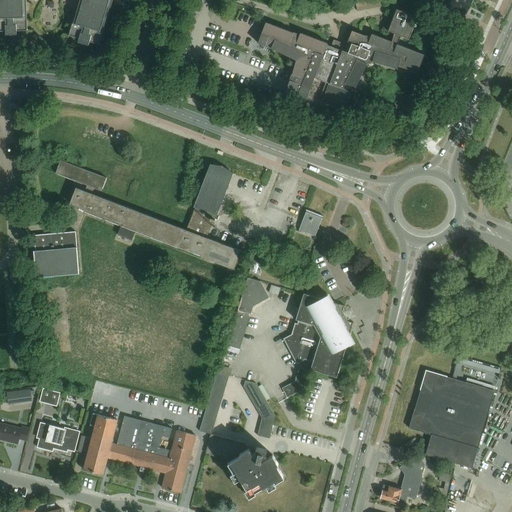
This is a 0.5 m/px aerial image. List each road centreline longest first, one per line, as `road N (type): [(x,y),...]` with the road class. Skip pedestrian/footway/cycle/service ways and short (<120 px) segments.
road 1 (tertiary): [(0,78),(98,87),(393,188)]
road 2 (secondary): [(416,243),(360,451)]
road 3 (secondary): [(438,174),(502,41)]
